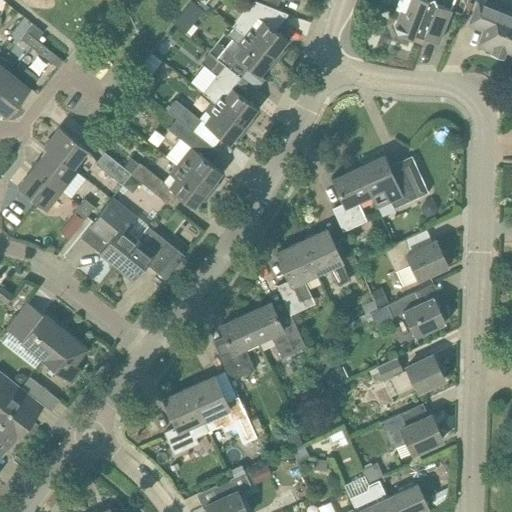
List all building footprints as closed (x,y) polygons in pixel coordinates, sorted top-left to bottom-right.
[(202,14),(207,6),(199,0),(198,0),(193,8),(202,14)] [(253,0),(233,25),(243,34),(277,60),(285,50),(281,48),(288,39),(276,30),(288,13),(254,0),(253,0)] [(452,8),(431,0),(399,0),(396,8),(401,10),(401,11),(395,26),(398,33),(413,39),(415,34),(438,43),(452,8)] [(495,4),(483,0),(477,0),(469,25),(484,31),(478,45),(505,56),(507,50),(511,52),(511,15),(493,8),(495,4)] [(182,14),(175,23),(184,30),(192,21),(182,14)] [(45,31),(35,23),(28,32),(38,40),(39,39),(42,35),(45,31)] [(22,39),(33,47),(38,40),(28,32),(22,39)] [(208,52),(213,55),(241,77),(250,66),(260,75),(267,67),(270,69),(277,60),(243,34),(236,43),(232,40),(221,54),(212,47),(208,52)] [(38,40),(33,47),(42,55),(48,48),(38,40)] [(67,61),(49,46),(48,48),(42,55),(61,69),(67,61)] [(233,87),(241,77),(213,55),(205,66),(217,75),(203,93),(214,101),(213,102),(247,129),(255,119),(251,116),(258,107),(233,87)] [(0,88),(12,73),(0,63),(0,88)] [(31,88),(12,73),(0,88),(0,110),(8,117),(31,88)] [(147,81),(140,90),(148,95),(154,87),(147,81)] [(134,90),(129,97),(141,106),(146,99),(134,90)] [(167,110),(177,118),(192,130),(200,119),(175,100),(167,110)] [(240,138),(247,129),(213,102),(207,111),(213,116),(205,125),(230,143),(237,135),(240,138)] [(191,131),(192,130),(177,118),(168,129),(180,138),(166,156),(177,165),(212,192),(219,182),(216,180),(223,171),(193,149),(201,138),(191,131)] [(47,147),(77,171),(77,170),(75,168),(89,149),(60,126),(49,140),(51,141),(47,147)] [(33,168),(35,169),(62,190),(77,171),(47,147),(45,145),(44,146),(48,149),(38,161),(40,163),(35,168),(33,167),(33,168)] [(133,173),(124,166),(105,152),(96,164),(123,185),(132,174),(133,173)] [(358,167),(371,194),(377,207),(389,201),(393,208),(428,192),(418,169),(395,179),(384,155),(358,167)] [(131,157),(124,166),(133,173),(132,174),(155,193),(164,181),(140,162),(139,163),(131,157)] [(177,165),(170,174),(176,178),(169,187),(195,207),(201,199),(205,201),(212,192),(177,165)] [(371,194),(358,167),(333,178),(344,203),(333,208),(344,231),(367,220),(357,201),(371,194)] [(35,169),(30,175),(28,173),(18,187),(47,209),(59,194),(62,190),(35,169)] [(141,182),(132,175),(124,184),(134,192),(141,182)] [(100,252),(116,264),(137,237),(129,230),(139,217),(113,197),(94,221),(112,235),(101,250),(100,249),(99,250),(100,251),(100,252)] [(85,198),(80,205),(90,212),(95,206),(85,198)] [(90,212),(80,205),(74,212),(84,220),(90,212)] [(302,240),(317,272),(331,266),(338,283),(350,278),(327,229),(302,240)] [(137,237),(116,264),(134,279),(147,263),(159,273),(179,249),(160,235),(150,247),(139,238),(137,237)] [(405,238),(384,247),(395,271),(398,270),(404,285),(417,279),(448,265),(447,263),(449,261),(451,258),(447,251),(444,250),(441,251),(436,239),(411,251),(405,238)] [(317,272),(302,240),(277,252),(290,279),(278,285),(291,313),(315,302),(304,278),(317,272)] [(415,287),(419,297),(435,291),(431,281),(415,287)] [(3,286),(0,289),(0,297),(8,303),(14,295),(3,286)] [(379,307),(379,308),(389,303),(382,287),(371,292),(375,299),(379,307)] [(414,291),(389,303),(379,308),(372,311),(378,323),(403,312),(414,336),(446,322),(434,295),(433,296),(419,303),(414,291)] [(379,307),(375,299),(363,305),(367,313),(379,307)] [(22,341),(43,358),(44,359),(66,330),(44,313),(43,314),(28,302),(7,328),(22,340),(22,341)] [(245,314),(258,340),(271,334),(282,357),(305,346),(294,321),(282,326),(271,302),(245,314)] [(258,340),(245,314),(220,325),(231,349),(220,355),(231,380),(255,369),(244,347),(258,340)] [(44,359),(43,358),(43,359),(71,382),(82,369),(75,363),(88,347),(66,330),(44,359)] [(325,349),(313,353),(318,365),(330,361),(325,349)] [(397,356),(369,369),(376,384),(384,380),(384,381),(394,377),(401,391),(414,385),(417,392),(445,379),(433,354),(406,366),(408,369),(404,371),(397,356)] [(328,373),(334,385),(349,378),(343,366),(328,373)] [(0,418),(20,434),(36,414),(44,404),(43,403),(42,404),(41,403),(42,402),(29,393),(29,394),(21,388),(21,387),(19,385),(0,370),(0,418)] [(29,375),(23,371),(17,371),(13,377),(22,384),(29,375)] [(255,438),(257,437),(249,419),(231,381),(219,386),(214,375),(189,387),(204,418),(210,430),(222,424),(225,430),(236,425),(244,443),(248,441),(250,445),(257,442),(255,438)] [(52,393),(30,376),(21,387),(21,388),(29,394),(29,393),(42,402),(41,403),(42,404),(43,403),(44,404),(52,410),(53,410),(45,403),(52,393)] [(204,418),(189,387),(164,398),(179,431),(187,448),(199,442),(191,424),(204,418)] [(320,415),(326,426),(338,421),(333,409),(320,415)] [(401,412),(381,421),(393,447),(407,441),(413,453),(443,439),(431,414),(407,425),(401,412)] [(257,416),(249,419),(257,437),(265,433),(257,416)] [(8,450),(20,434),(0,418),(0,451),(2,453),(6,448),(8,450)] [(282,427),(292,449),(304,444),(293,422),(282,427)] [(309,456),(304,444),(292,449),(298,461),(309,456)] [(328,459),(315,457),(313,469),(326,471),(328,459)] [(419,477),(422,474),(422,468),(419,465),(415,464),(411,468),(411,472),(414,476),(419,477)] [(223,496),(206,504),(209,511),(247,511),(239,494),(253,488),(250,483),(253,482),(248,470),(217,484),(217,485),(223,496)] [(369,484),(369,489),(351,496),(358,510),(357,510),(358,511),(394,511),(387,496),(380,479),(369,484)] [(418,482),(387,496),(394,511),(416,511),(429,506),(418,482)] [(282,510),(295,504),(291,496),(278,502),(282,510)] [(335,511),(332,501),(315,507),(316,511),(335,511)]
